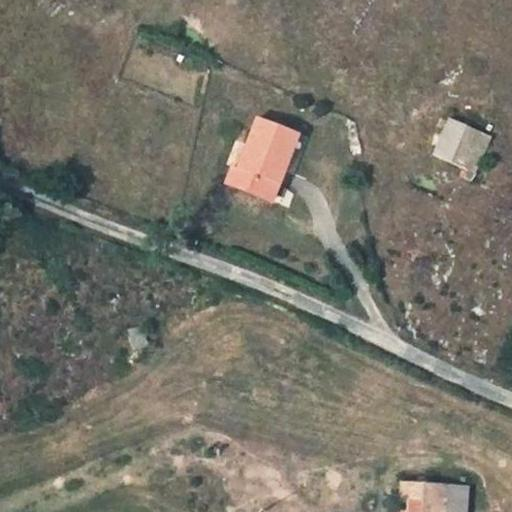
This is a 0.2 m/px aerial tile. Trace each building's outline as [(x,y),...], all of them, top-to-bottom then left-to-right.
[(478,120),(453,109),(448,120),(473,131),(478,120)] [(299,136),(257,120),(237,169),(233,168),(227,183),(264,198),(270,182),(279,186),(299,136)] [(473,131),(448,120),(432,157),(469,173),(465,182),(474,186),(494,140),(473,131)] [(279,186),(270,182),(264,198),(273,202),(279,186)] [(149,348),(145,327),(128,330),(133,351),(149,348)] [(466,511),(468,489),(399,486),(397,511),(466,511)]
